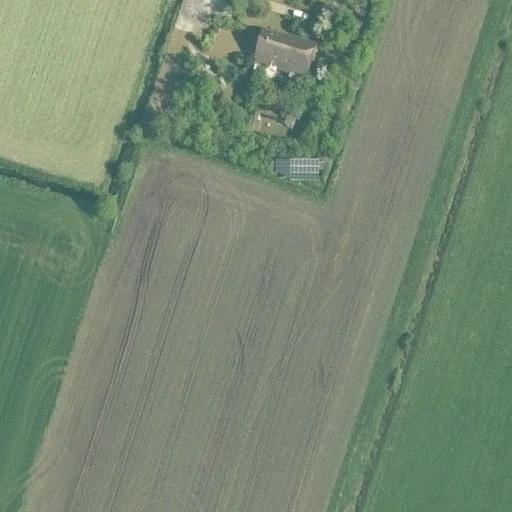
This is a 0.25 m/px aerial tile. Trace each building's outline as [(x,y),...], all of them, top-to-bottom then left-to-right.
[(348,39),(355,18),(325,9),(318,30),(348,39)] [(300,46),(264,35),(255,65),(306,81),(317,46),(301,42),(300,46)] [(340,57),(345,41),(324,35),(319,51),(340,57)] [(329,89),(337,61),(326,58),(318,86),(329,89)] [(319,182),(319,167),(290,167),(290,178),(312,179),(312,182),(319,182)]
